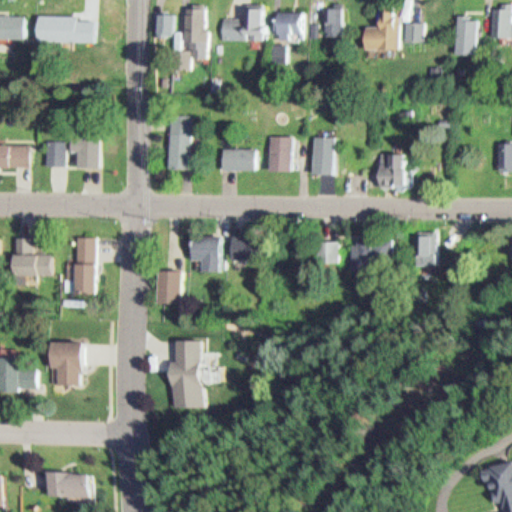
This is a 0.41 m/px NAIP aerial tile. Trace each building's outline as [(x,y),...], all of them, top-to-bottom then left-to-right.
[(185,4),(185,46),(172,46),(172,65),(190,65),(190,52),(207,52),(207,23),(204,23),(204,0),(191,0),(192,4),(185,4)] [(338,0),(321,0),(321,31),(338,31),(338,0)] [(489,2),(489,31),(511,31),(511,17),(510,17),(510,0),(498,0),(498,2),(489,2)] [(259,2),(241,2),(241,11),(220,10),(220,33),(259,34),(259,2)] [(362,20),(362,43),(397,43),(397,10),(390,10),(390,2),(374,2),(374,12),(371,12),(371,20),(362,20)] [(271,6),(270,34),(299,34),(299,6),(271,6)] [(0,8),(12,8),(12,11),(28,11),(28,33),(0,33),(0,8)] [(452,8),(453,46),(472,46),(472,14),(467,14),(467,8),(452,8)] [(174,9),(174,33),(157,33),(157,9),(174,9)] [(182,13),(166,13),(166,34),(182,34),(182,13)] [(484,54),(484,15),(463,15),(463,54),(484,54)] [(401,16),(402,38),(422,37),(421,16),(401,16)] [(430,21),(410,21),(410,40),(430,40),(430,21)] [(78,22),(78,71),(99,71),(100,22),(78,22)] [(269,38),(269,57),(283,57),(283,38),(269,38)] [(430,61),(430,68),(438,69),(439,61),(430,61)] [(189,108),(188,163),(167,162),(168,107),(189,108)] [(199,113),(177,113),(177,167),(199,167),(199,113)] [(268,130),(268,166),(288,166),(288,130),(268,130)] [(311,132),(311,169),(332,169),(331,132),(311,132)] [(47,135),(47,160),(66,160),(66,135),(47,135)] [(300,170),(300,135),(278,135),(278,170),(300,170)] [(342,135),(322,135),(322,173),(342,173),(342,135)] [(499,135),(511,135),(511,163),(499,163),(499,135)] [(72,146),(72,136),(100,136),(100,163),(78,163),(78,146),(72,146)] [(0,137),(31,137),(30,160),(16,159),(16,163),(0,163),(0,137)] [(55,140),(55,164),(74,164),(74,140),(55,140)] [(220,143),(220,163),(254,164),(254,143),(220,143)] [(379,148),(379,178),(405,179),(405,148),(379,148)] [(416,227),(418,257),(439,256),(437,222),(425,223),(425,227),(416,227)] [(194,253),(205,253),(205,264),(222,264),(221,228),(193,229),(194,253)] [(234,228),(234,251),(257,251),(257,228),(234,228)] [(74,257),(75,287),(99,287),(98,230),(79,230),(80,257),(74,257)] [(353,239),(359,238),(359,232),(395,230),(397,259),(355,262),(353,239)] [(18,232),(20,270),(54,268),(53,248),(36,248),(36,231),(18,232)] [(343,234),(344,256),(323,258),(322,235),(343,234)] [(87,293),(108,293),(108,235),(87,235),(87,293)] [(12,237),(0,237),(0,270),(12,270),(12,237)] [(270,237),(243,237),(243,259),(270,259),(270,237)] [(163,264),(164,298),(189,297),(188,263),(163,264)] [(186,334),(186,354),(181,354),(182,400),(213,398),(211,333),(186,334)] [(59,357),(59,335),(90,335),(90,359),(87,359),(87,378),(66,378),(66,357),(59,357)] [(2,351),(2,384),(25,384),(25,382),(42,382),(42,362),(25,362),(25,351),(2,351)] [(484,474),(478,475),(476,465),(488,462),(487,461),(498,458),(508,456),(511,455),(511,459),(511,511),(499,511),(495,494),(489,495),(484,474)] [(50,464),(49,490),(69,490),(69,498),(97,498),(97,468),(77,468),(77,465),(50,464)] [(0,467),(8,467),(8,500),(0,500),(0,467)]
